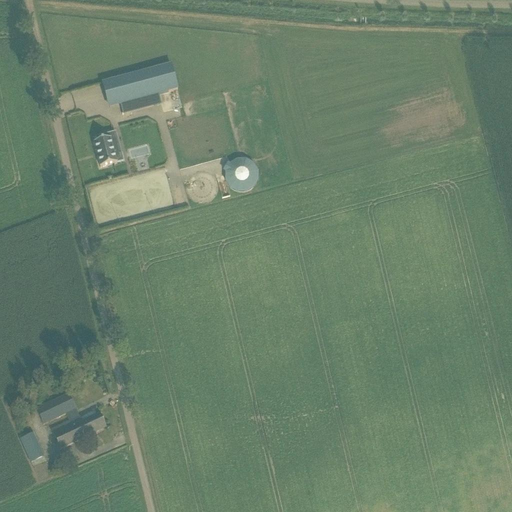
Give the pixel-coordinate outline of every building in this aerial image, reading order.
[(113,80),(120,105),(178,90),(171,65),(113,80)] [(97,142),(94,143),(100,168),(116,164),(114,153),(119,152),(114,133),(96,138),(97,142)] [(256,191),(256,161),(226,161),(226,191),(256,191)] [(191,205),(219,198),(211,168),(183,176),(191,205)] [(51,431),(60,450),(105,428),(99,415),(82,424),(68,394),(35,410),(43,426),(66,415),(69,423),(51,431)] [(20,440),(30,464),(44,458),(33,434),(20,440)]
